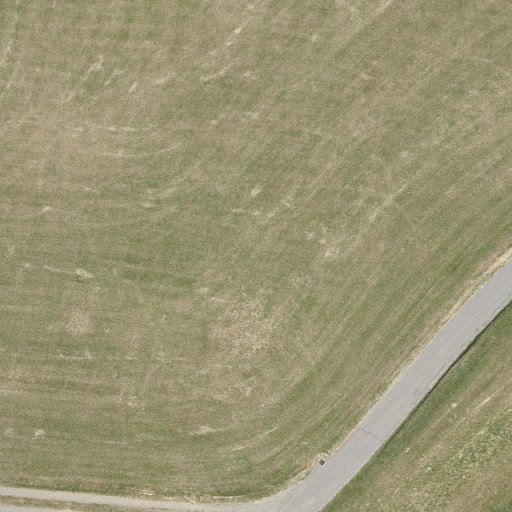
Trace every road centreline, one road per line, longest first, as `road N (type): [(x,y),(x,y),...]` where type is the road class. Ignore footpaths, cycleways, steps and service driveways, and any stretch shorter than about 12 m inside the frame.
road 1 (unclassified): [(511,282),(298,511)]
road 2 (track): [(0,503),(126,511)]
